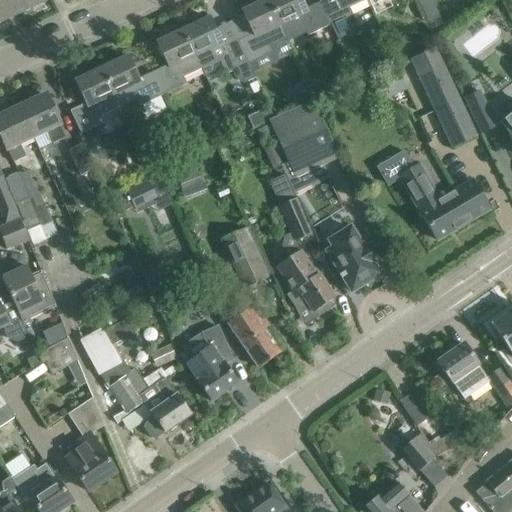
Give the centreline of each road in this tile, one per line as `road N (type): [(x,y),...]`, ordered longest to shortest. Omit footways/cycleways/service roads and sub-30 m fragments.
road 1 (tertiary): [(263,429),(511,255)]
road 2 (residential): [(138,0),(0,65)]
road 3 (tertiary): [(144,511),(263,429)]
